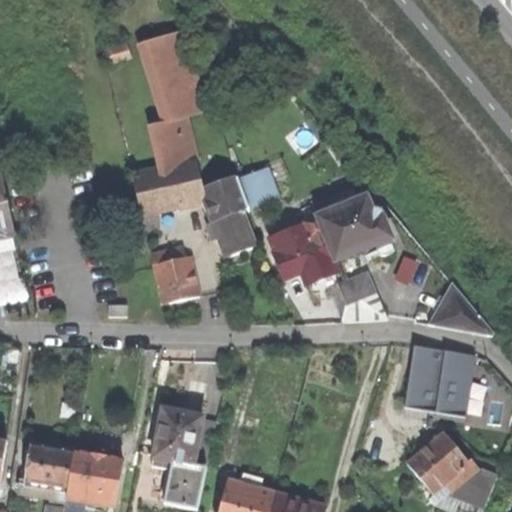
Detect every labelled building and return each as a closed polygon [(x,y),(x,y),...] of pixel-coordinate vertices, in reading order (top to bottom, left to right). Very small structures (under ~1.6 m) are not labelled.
[(182,32),(145,43),(168,123),(151,128),(162,172),(195,164),(184,119),(211,111),(182,32)] [(203,190),(195,164),(162,172),(133,178),(144,230),(159,227),(156,212),(205,201),(203,190)] [(0,239),(15,237),(1,176),(0,176),(0,239)] [(237,178),(203,190),(205,201),(226,256),(242,250),(254,246),(242,213),(249,211),(249,210),(241,190),(237,178)] [(270,179),(241,190),(249,210),(277,199),(270,179)] [(317,207),(336,260),(359,251),(375,244),(380,257),(394,251),(389,239),(390,238),(380,216),(379,214),(374,213),(367,199),(361,202),(354,190),(317,207)] [(339,272),(324,233),(313,237),(308,224),(269,240),(286,280),(301,274),(306,285),(319,280),(339,272)] [(163,306),(199,298),(190,258),(185,259),(183,248),(151,255),(163,306)] [(366,274),(337,285),(346,307),(342,323),(387,320),(366,274)] [(430,327),(492,338),(494,334),(453,286),(430,327)] [(108,318),(127,318),(127,308),(108,307),(108,318)] [(463,416),(474,356),(413,346),(403,406),(463,416)] [(163,503),(196,511),(215,423),(201,420),(201,418),(185,415),(163,411),(152,467),(170,471),(163,503)] [(456,451),(443,434),(407,465),(432,495),(444,486),(468,465),(467,463),(456,451)] [(65,500),(113,508),(121,461),(94,456),(97,440),(84,437),(76,436),(73,453),(65,500)] [(65,501),(65,500),(73,453),(49,449),(31,445),(23,495),(65,501)] [(470,461),(467,463),(468,465),(444,486),(451,493),(456,490),(465,502),(483,510),(495,478),(477,471),(470,461)] [(269,511),(274,495),(274,494),(252,488),(228,482),(220,511),(269,511)] [(269,511),(322,511),(324,507),(301,501),(274,495),(269,511)]
